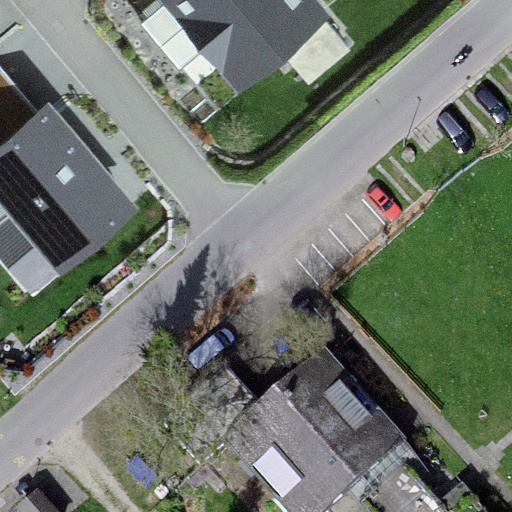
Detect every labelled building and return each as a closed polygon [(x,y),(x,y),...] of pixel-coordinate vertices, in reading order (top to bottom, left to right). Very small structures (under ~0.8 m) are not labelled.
[(204,46),(164,0),(161,0),(139,20),(180,67),(204,46)] [(322,0),(164,0),(204,46),(240,88),(283,52),(326,16),(332,11),(328,6),(322,0)] [(326,16),(283,52),(295,66),(308,81),(350,45),(326,16)] [(0,134),(35,104),(0,61),(0,134)] [(139,202),(47,95),(35,104),(0,134),(0,198),(9,210),(60,269),(139,202)] [(60,269),(9,210),(0,216),(0,253),(31,292),(60,269)] [(223,443),(285,511),(332,511),(348,498),(396,456),(408,444),(327,354),(261,412),(224,371),(164,424),(199,463),(223,443)] [(408,470),(396,456),(348,498),(360,511),(408,470)] [(53,511),(40,496),(20,511),(53,511)]
